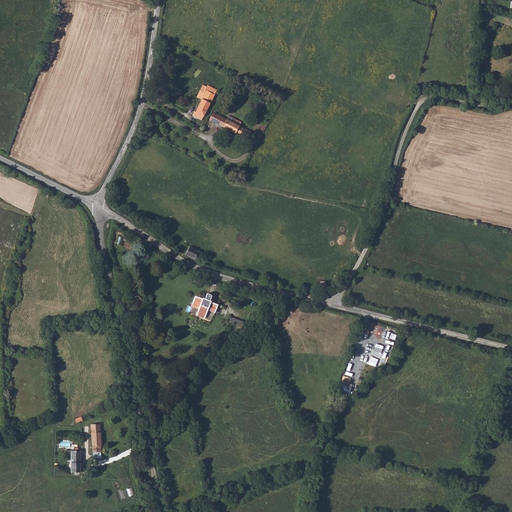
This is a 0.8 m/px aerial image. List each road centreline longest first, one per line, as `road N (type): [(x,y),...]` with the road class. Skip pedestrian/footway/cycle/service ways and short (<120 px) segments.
road 1 (unclassified): [(335,305),(384,213),(401,142),(421,102),(511,99)]
road 2 (unclassified): [(163,511),(98,206)]
road 3 (unclassified): [(98,206),(219,277),(335,305)]
road 4 (unclassified): [(98,206),(140,111),(159,0)]
road 5 (track): [(146,436),(185,418),(196,366),(246,339),(288,296)]
road 6 (unclassified): [(335,305),(511,349)]
